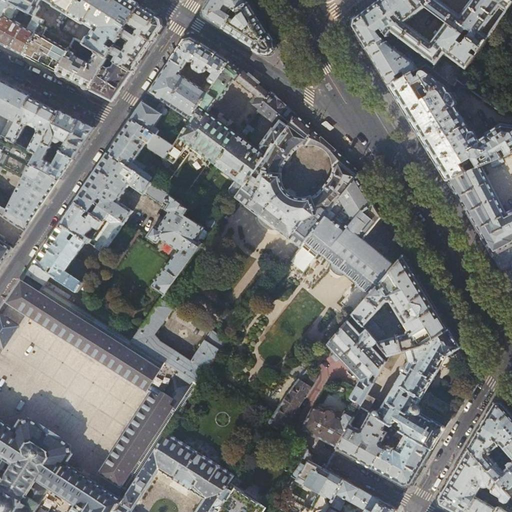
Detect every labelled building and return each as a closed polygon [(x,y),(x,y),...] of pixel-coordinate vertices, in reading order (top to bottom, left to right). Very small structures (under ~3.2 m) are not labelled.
[(0,0),(0,22),(12,2),(12,0),(0,0)] [(12,0),(12,2),(22,8),(28,11),(31,13),(34,15),(37,16),(41,8),(41,9),(41,7),(40,6),(43,0),(44,0),(53,5),(53,6),(54,7),(68,15),(77,0),(12,0)] [(122,36),(140,6),(130,0),(77,0),(68,15),(82,23),(82,24),(83,24),(84,24),(85,23),(94,29),(90,36),(90,35),(88,35),(88,36),(84,43),(97,51),(109,58),(111,53),(115,48),(108,44),(111,39),(114,41),(115,39),(118,42),(122,36)] [(238,10),(250,3),(248,0),(210,0),(204,10),(205,17),(212,21),(224,29),(230,19),(231,16),(233,13),(237,11),(238,10)] [(406,23),(426,7),(420,0),(379,0),(354,19),(353,27),(359,36),(367,49),(384,39),(389,36),(393,39),(395,37),(391,34),(393,32),(416,50),(423,55),(431,43),(406,23)] [(420,0),(426,7),(447,22),(453,27),(461,16),(439,0),(420,0)] [(511,0),(472,0),(461,16),(453,27),(481,47),(511,3),(511,0)] [(29,28),(12,19),(13,17),(15,19),(22,8),(12,2),(0,22),(0,42),(1,44),(24,55),(42,24),(44,20),(37,16),(34,15),(31,20),(33,21),(29,28)] [(264,25),(250,3),(238,10),(237,11),(233,13),(231,16),(230,19),(224,29),(238,38),(263,54),(267,55),(270,54),(272,54),(274,52),(275,51),(276,47),(276,45),(276,44),(264,25)] [(152,13),(140,6),(122,36),(130,41),(124,49),(117,44),(116,46),(115,48),(111,53),(117,56),(115,61),(118,63),(133,72),(155,39),(163,27),(162,20),(152,13)] [(481,47),(453,27),(447,22),(431,43),(423,55),(416,50),(412,54),(423,62),(426,65),(454,86),(458,80),(481,47)] [(48,28),(42,24),(24,55),(40,63),(58,72),(71,47),(73,45),(47,30),(48,28)] [(398,43),(393,39),(389,36),(384,39),(367,49),(378,68),(390,87),(413,72),(426,65),(423,62),(416,66),(415,63),(402,53),(405,48),(398,43)] [(167,104),(192,121),(192,120),(191,120),(209,93),(228,63),(230,61),(229,61),(208,48),(192,38),(185,40),(177,51),(175,54),(165,69),(153,87),(148,95),(140,107),(132,118),(152,131),(163,115),(164,115),(166,115),(167,113),(167,110),(164,108),(167,104)] [(109,58),(97,51),(90,62),(86,60),(85,60),(81,58),(81,57),(76,54),(77,51),(71,47),(58,72),(74,81),(91,89),(104,66),(107,61),(109,58)] [(228,63),(209,93),(191,120),(192,120),(192,121),(180,139),(179,139),(174,146),(166,159),(162,165),(167,168),(169,168),(173,162),(175,164),(185,149),(183,148),(186,144),(218,166),(219,166),(217,165),(239,135),(240,136),(240,135),(208,112),(217,99),(218,99),(220,99),(221,100),(235,80),(254,96),(249,102),(259,110),(272,93),(252,76),(232,58),(230,61),(228,63)] [(112,71),(104,66),(91,89),(97,92),(113,101),(114,101),(121,90),(133,72),(118,63),(112,71)] [(420,73),(419,74),(419,76),(416,77),(413,72),(390,87),(404,110),(441,172),(447,180),(467,172),(465,167),(463,166),(462,166),(461,164),(472,158),(478,168),(482,166),(511,153),(511,125),(501,124),(487,133),(485,130),(482,132),(479,134),(480,137),(479,138),(474,129),(474,130),(473,129),(472,129),(471,129),(470,129),(455,106),(456,105),(456,104),(456,102),(457,102),(452,93),(451,93),(451,92),(450,92),(449,91),(448,92),(446,87),(426,71),(424,71),(422,71),(420,73)] [(9,84),(0,79),(0,142),(3,137),(9,140),(31,95),(9,84)] [(283,103),(272,93),(259,110),(259,111),(277,125),(274,129),(273,128),(261,145),(262,146),(259,149),(240,135),(240,136),(239,135),(217,165),(219,166),(218,166),(237,179),(230,189),(229,191),(230,194),(232,196),(234,196),(236,196),(239,195),(296,115),(283,103)] [(37,155),(43,142),(60,110),(45,102),(31,95),(9,140),(37,155)] [(94,128),(76,118),(60,110),(43,142),(51,146),(61,152),(74,159),(84,145),(95,128),(94,128)] [(267,227),(271,229),(273,229),(276,229),(291,240),(291,239),(302,248),(306,243),(358,178),(362,173),(328,143),(296,115),(239,195),(237,198),(248,206),(247,206),(260,216),(261,221),(263,223),(265,226),(267,227)] [(174,146),(152,131),(132,118),(124,130),(120,135),(108,153),(150,182),(154,177),(144,170),(146,166),(136,160),(140,154),(143,154),(146,150),(144,147),(149,148),(166,159),(174,146)] [(0,206),(31,223),(46,200),(61,179),(31,165),(37,155),(9,140),(3,137),(0,142),(0,206)] [(44,160),(51,146),(43,142),(37,155),(31,165),(61,179),(67,169),(74,159),(61,152),(53,165),(44,160)] [(51,275),(90,300),(97,289),(97,287),(86,279),(84,282),(67,270),(86,241),(96,249),(94,252),(95,257),(99,259),(103,253),(104,254),(133,211),(118,201),(130,183),(162,205),(162,204),(168,208),(167,210),(168,211),(168,210),(171,212),(160,229),(157,228),(157,227),(155,227),(149,237),(159,243),(159,242),(161,238),(180,251),(155,283),(167,292),(203,243),(197,239),(206,228),(186,216),(190,210),(183,205),(184,205),(159,187),(150,182),(108,153),(91,180),(68,213),(61,224),(47,244),(34,263),(51,275)] [(511,210),(506,213),(482,166),(478,168),(467,172),(447,180),(447,181),(448,181),(469,216),(483,238),(482,238),(492,255),(501,270),(503,269),(504,269),(505,269),(507,270),(507,272),(506,273),(508,278),(510,277),(511,276),(511,275),(510,271),(511,269),(511,210)] [(367,194),(358,178),(306,243),(328,260),(328,265),(329,266),(330,269),(332,272),(335,273),(338,274),(342,274),(345,274),(371,295),(396,265),(363,239),(368,233),(375,225),(381,217),(367,194)] [(25,231),(31,223),(0,206),(0,269),(8,257),(14,248),(4,242),(6,239),(5,238),(0,234),(0,214),(4,217),(3,217),(21,229),(21,228),(25,231)] [(249,236),(252,229),(244,224),(240,232),(249,236)] [(396,265),(371,295),(354,315),(367,331),(378,343),(389,356),(402,353),(407,351),(423,347),(450,329),(429,295),(405,255),(396,265)] [(31,267),(27,274),(68,300),(71,296),(47,281),(51,275),(34,263),(31,267)] [(161,362),(25,278),(10,300),(147,385),(161,362)] [(139,330),(131,340),(199,383),(207,371),(227,341),(213,330),(212,330),(192,361),(162,342),(155,335),(178,302),(177,301),(177,302),(166,294),(140,331),(139,330)] [(0,314),(0,344),(5,348),(23,321),(4,308),(0,314)] [(378,343),(367,331),(362,336),(349,321),(342,329),(346,333),(342,338),(338,334),(329,345),(317,358),(321,361),(332,348),(362,380),(353,397),(352,397),(352,399),(362,404),(368,395),(377,378),(374,374),(377,368),(380,372),(383,367),(386,362),(373,348),(378,343)] [(461,347),(450,329),(423,347),(407,351),(410,362),(407,367),(406,366),(404,366),(403,367),(403,368),(402,369),(403,370),(403,371),(404,372),(380,413),(379,412),(378,411),(376,411),(376,412),(375,412),(374,414),(374,415),(375,416),(397,429),(409,436),(433,450),(442,433),(446,427),(433,420),(433,421),(421,414),(422,412),(422,409),(421,406),(418,404),(447,357),(461,347)] [(88,390),(97,377),(31,336),(16,359),(93,408),(100,398),(88,390)] [(391,371),(402,353),(389,356),(386,362),(383,367),(391,371)] [(268,423),(282,432),(311,388),(311,387),(317,379),(317,374),(316,373),(317,372),(313,369),(312,370),(311,369),(306,372),(289,391),(274,415),(268,423)] [(98,469),(121,484),(175,399),(152,384),(98,469)] [(380,402),(368,395),(362,404),(361,407),(360,407),(370,413),(373,415),(380,402)] [(481,427),(469,448),(489,471),(496,465),(488,455),(490,453),(493,450),(498,455),(511,442),(511,412),(503,402),(495,403),(493,407),(481,427)] [(351,425),(353,421),(355,417),(355,416),(346,411),(342,419),(338,417),(337,413),(334,411),(332,410),(330,409),(329,409),(326,410),(325,412),(317,408),(313,409),(303,428),(338,447),(351,425)] [(373,415),(370,413),(361,430),(351,425),(338,447),(337,448),(356,459),(373,468),(394,435),(397,429),(375,416),(373,415)] [(0,455),(13,464),(25,445),(26,444),(27,443),(28,442),(29,442),(30,442),(31,442),(33,442),(34,442),(48,451),(49,453),(49,454),(50,456),(50,457),(49,458),(49,460),(37,479),(51,488),(77,505),(72,511),(114,511),(123,499),(121,498),(104,487),(102,485),(102,486),(89,478),(89,477),(80,471),(80,472),(67,463),(68,463),(67,462),(71,456),(71,457),(73,454),(72,453),(71,445),(71,444),(69,443),(69,444),(63,440),(64,439),(61,438),(62,437),(55,433),(55,434),(46,428),(47,427),(41,424),(40,424),(39,423),(38,423),(32,420),(33,419),(30,418),(29,419),(22,421),(21,420),(19,423),(20,424),(16,429),(15,428),(15,429),(2,420),(0,418),(0,455)] [(114,511),(208,511),(228,483),(233,476),(166,433),(134,483),(123,499),(114,511)] [(433,450),(409,436),(398,452),(396,450),(403,440),(394,435),(373,468),(405,486),(412,484),(421,469),(433,450)] [(31,442),(30,442),(29,442),(28,442),(27,443),(26,444),(25,445),(13,464),(0,455),(0,511),(35,511),(51,488),(37,479),(49,460),(49,458),(50,457),(50,456),(49,454),(49,453),(48,451),(34,442),(33,442),(31,442)] [(511,442),(498,455),(502,460),(496,465),(489,471),(506,492),(511,486),(511,442)] [(296,455),(304,459),(313,464),(314,461),(311,459),(313,456),(309,454),(309,450),(303,445),(303,446),(296,455)] [(452,475),(438,498),(440,505),(452,511),(511,511),(511,498),(506,492),(489,471),(469,448),(452,475)] [(313,464),(304,459),(292,477),(320,492),(319,495),(317,495),(315,495),(313,497),(312,498),(311,500),(310,502),(311,505),(312,508),(311,510),(304,506),(300,511),(327,511),(344,480),(334,474),(326,469),(325,470),(322,469),(313,464)] [(395,511),(397,509),(362,490),(344,480),(327,511),(395,511)] [(262,511),(265,508),(228,483),(208,511),(262,511)]
